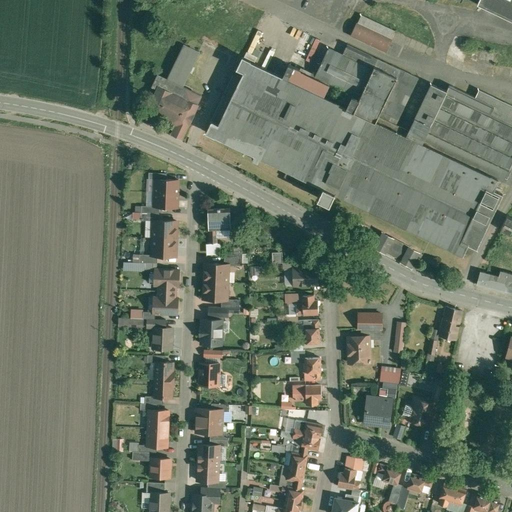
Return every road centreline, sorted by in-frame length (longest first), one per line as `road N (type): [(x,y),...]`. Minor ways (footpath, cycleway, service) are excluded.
road 1 (residential): [(180,511),(195,163)]
road 2 (secondary): [(195,163),(117,129),(0,102)]
road 3 (residential): [(328,232),(334,434)]
road 4 (secondary): [(511,308),(411,279),(328,232)]
road 5 (residential): [(511,488),(334,434)]
road 6 (secondary): [(328,232),(195,163)]
